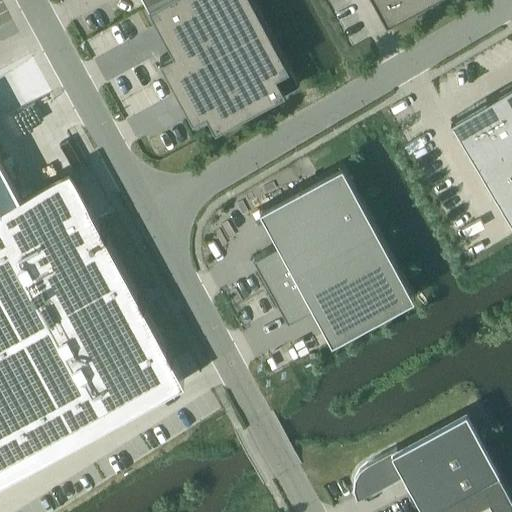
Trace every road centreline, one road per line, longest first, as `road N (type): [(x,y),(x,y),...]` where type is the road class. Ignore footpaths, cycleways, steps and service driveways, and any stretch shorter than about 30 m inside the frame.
road 1 (unclassified): [(511,2),(148,217)]
road 2 (unclassified): [(307,511),(148,217)]
road 3 (unclassified): [(148,217),(30,0)]
